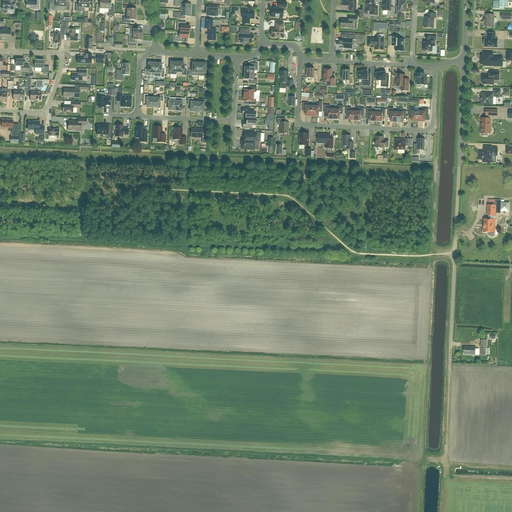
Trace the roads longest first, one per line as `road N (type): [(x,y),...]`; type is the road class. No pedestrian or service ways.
road 1 (residential): [(450,347),(459,60)]
road 2 (residential): [(435,67),(432,125),(424,130),(301,124),(300,59)]
road 3 (residential): [(0,51),(61,53),(45,109),(0,110)]
